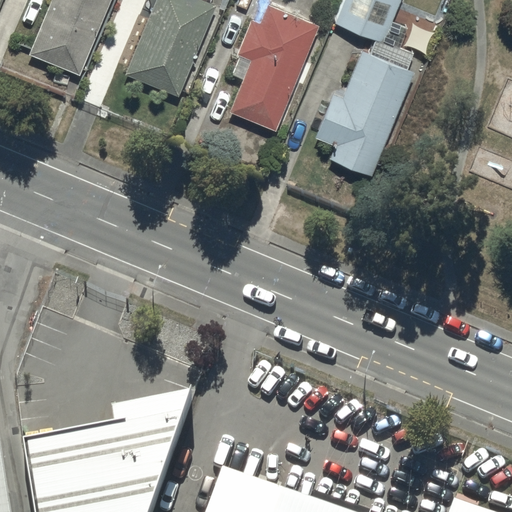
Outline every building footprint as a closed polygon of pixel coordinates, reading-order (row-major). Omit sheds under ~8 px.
[(103,0),(46,0),(29,44),(78,64),(103,0)] [(151,0),(125,64),(177,87),(212,0),(151,0)] [(228,101),(274,120),(318,16),(279,0),(264,0),(259,14),(250,10),(236,44),(239,46),(232,63),(242,68),(228,101)] [(369,165),(373,156),(383,160),(391,143),(380,139),(412,63),(405,60),(411,44),(398,39),(406,21),(390,14),(395,0),(340,0),(335,13),(376,30),(369,45),(360,41),(341,86),(332,82),(314,126),(335,135),(329,148),(369,165)] [(161,314),(146,353),(193,371),(208,333),(161,314)] [(137,511),(175,398),(23,431),(35,511),(137,511)] [(434,511),(388,511),(221,454),(200,511),(509,511),(511,505),(445,482),(434,511)] [(8,511),(0,458),(0,511),(8,511)]
